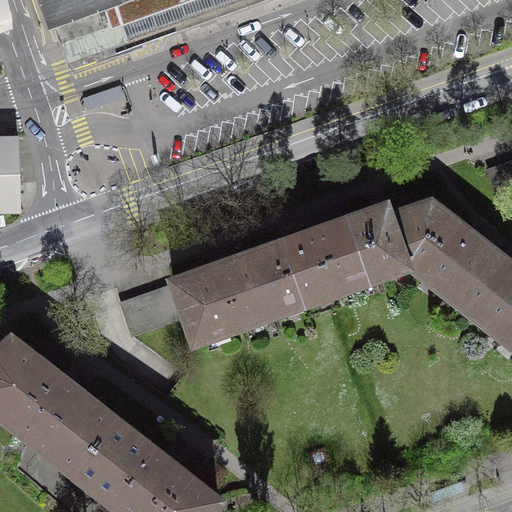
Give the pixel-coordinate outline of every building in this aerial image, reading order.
[(44,0),(61,46),(141,18),(191,0),(44,0)] [(0,213),(20,213),(18,137),(0,137),(0,213)] [(489,171),(488,171),(498,200),(499,199),(511,194),(511,162),(489,171)] [(377,211),(348,221),(370,282),(407,267),(403,259),(411,256),(427,267),(420,276),(421,277),(460,224),(431,202),(389,217),(385,208),(377,211)] [(368,282),(370,282),(348,221),(315,233),(281,245),(303,306),(321,299),(319,292),(332,288),(335,294),(354,287),(352,281),(365,276),(368,282)] [(475,319),(511,271),(511,265),(487,246),(460,224),(421,277),(435,288),(438,283),(464,303),(460,307),(475,319)] [(301,306),(303,306),(281,245),(218,267),(173,283),(175,286),(149,296),(123,305),(133,333),(185,315),(195,344),(214,337),(212,330),(225,325),(227,332),(254,323),(252,316),(265,311),(268,318),(288,311),(285,304),(299,300),(301,306)] [(511,271),(475,319),(490,331),(494,326),(511,340),(511,271)] [(0,415),(74,473),(115,421),(82,396),(84,393),(66,380),(49,367),(48,369),(11,340),(0,350),(0,415)] [(148,447),(115,421),(74,473),(123,511),(213,511),(219,502),(182,473),(184,471),(167,458),(149,445),(148,447)] [(464,473),(430,486),(433,495),(450,489),(468,483),(464,473)]
